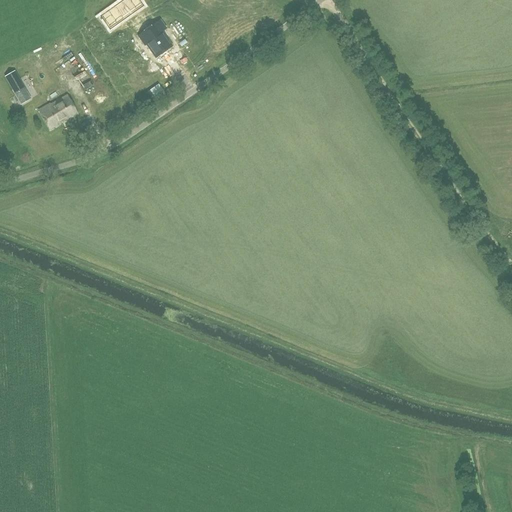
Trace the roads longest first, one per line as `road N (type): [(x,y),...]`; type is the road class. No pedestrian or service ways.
road 1 (unclassified): [(0,184),(115,144),(321,0)]
road 2 (track): [(511,265),(328,0)]
